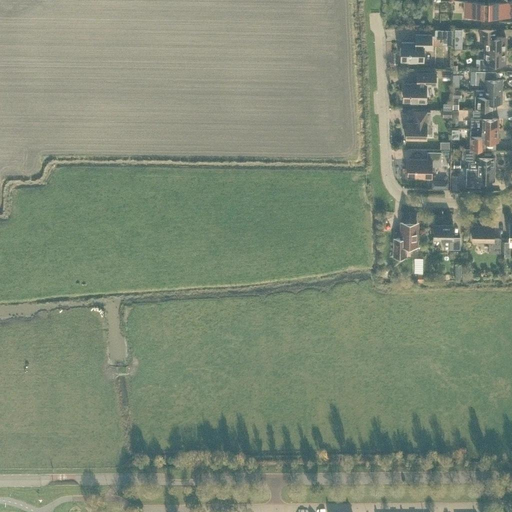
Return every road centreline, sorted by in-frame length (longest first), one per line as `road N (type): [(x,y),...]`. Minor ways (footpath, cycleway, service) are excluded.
road 1 (residential): [(511,197),(414,202),(389,186),(376,15)]
road 2 (tertiary): [(0,481),(275,480)]
road 3 (tertiary): [(275,480),(511,478)]
road 4 (residential): [(275,510),(511,508)]
